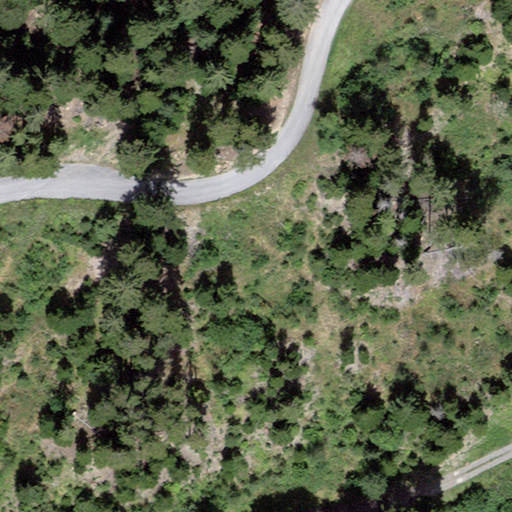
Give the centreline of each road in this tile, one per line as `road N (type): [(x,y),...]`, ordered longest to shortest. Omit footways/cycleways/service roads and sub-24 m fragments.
road 1 (unclassified): [(337,0),(297,125),(268,166),(196,190),(46,181),(0,192)]
road 2 (track): [(296,511),(394,503),(511,447)]
